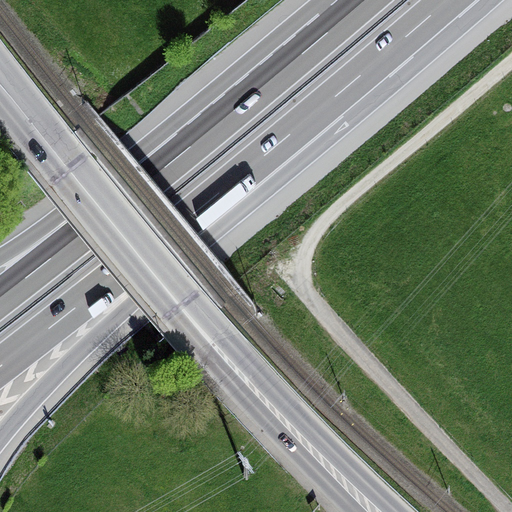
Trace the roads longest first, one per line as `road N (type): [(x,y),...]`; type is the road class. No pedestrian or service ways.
road 1 (motorway): [(0,437),(132,303),(378,93),(419,24)]
road 2 (secondary): [(0,82),(218,350),(375,511)]
road 3 (motorway): [(0,366),(419,24)]
road 4 (track): [(308,292),(306,253),(325,220),(511,61)]
road 5 (unclassified): [(511,511),(308,292)]
road 6 (motorway): [(188,147),(0,297)]
road 7 (motorway): [(365,0),(188,147)]
road 8 (motorway): [(188,147),(0,256)]
